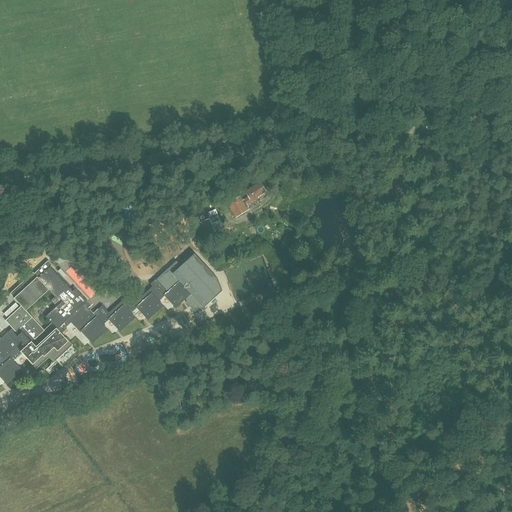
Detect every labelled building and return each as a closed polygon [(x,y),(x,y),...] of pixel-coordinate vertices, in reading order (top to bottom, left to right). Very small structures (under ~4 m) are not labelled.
[(249,197),(245,199),(248,204),(258,198),(257,196),(265,191),(264,190),(268,188),(264,181),(260,184),(259,182),(245,191),(249,197)] [(236,217),(247,209),(240,197),(228,204),(236,217)] [(202,222),(198,223),(204,236),(215,232),(212,224),(220,221),(218,215),(216,210),(207,213),(210,219),(205,220),(203,216),(200,217),(202,222)] [(208,237),(202,240),(205,247),(212,245),(208,237)] [(221,292),(214,276),(193,254),(182,264),(177,259),(155,279),(150,284),(152,286),(150,288),(131,306),(124,298),(111,311),(109,313),(104,307),(102,305),(95,312),(93,313),(92,312),(91,311),(88,308),(87,307),(84,304),(87,301),(76,288),(73,291),(57,274),(54,271),(50,267),(52,265),(48,261),(37,271),(34,273),(33,272),(21,283),(20,285),(10,293),(12,295),(14,298),(21,306),(5,320),(12,328),(8,332),(7,332),(2,337),(1,338),(0,337),(0,373),(5,379),(7,382),(22,368),(14,361),(12,358),(20,350),(36,367),(49,355),(52,358),(54,360),(72,344),(69,341),(68,340),(65,336),(64,336),(61,332),(66,328),(67,327),(72,322),(75,326),(76,327),(79,330),(80,331),(82,330),(93,341),(107,328),(104,324),(110,318),(121,329),(135,316),(132,312),(138,306),(148,317),(163,304),(159,300),(166,294),(176,305),(184,298),(187,302),(186,303),(197,315),(221,292)]
